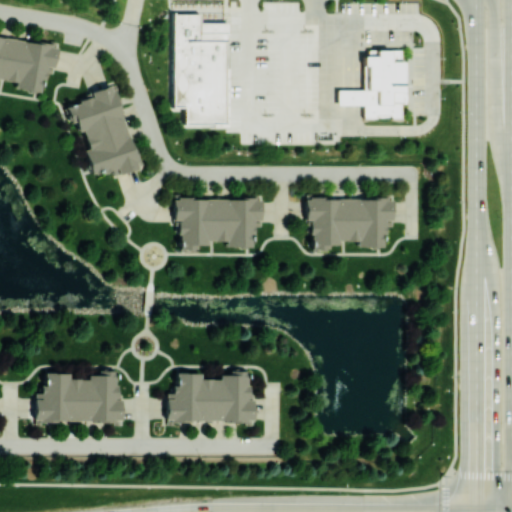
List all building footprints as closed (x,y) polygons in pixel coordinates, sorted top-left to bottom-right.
[(226,123),(226,21),(199,21),(199,13),(171,13),(171,36),(171,72),(171,106),(182,106),(182,123),(226,123)] [(0,33),(56,43),(51,72),(42,70),(39,89),(0,82),(0,33)] [(399,49),(400,117),(364,117),(363,104),(335,105),(334,88),(363,88),(362,50),(399,49)] [(111,86),(139,169),(126,173),(111,178),(108,170),(90,176),(66,105),(91,97),(90,93),(111,86)] [(304,193),(391,193),(391,223),(382,223),(382,242),(308,242),(308,216),(304,216),(304,193)] [(171,196),(259,196),(259,226),(249,226),(249,245),(175,245),(175,219),(171,219),(171,196)] [(120,423),(33,423),(33,393),(42,393),(42,374),(116,374),(116,400),(120,400),(120,423)] [(251,423),(164,423),(163,393),(173,393),(173,374),(247,374),(247,400),(251,400),(251,423)]
